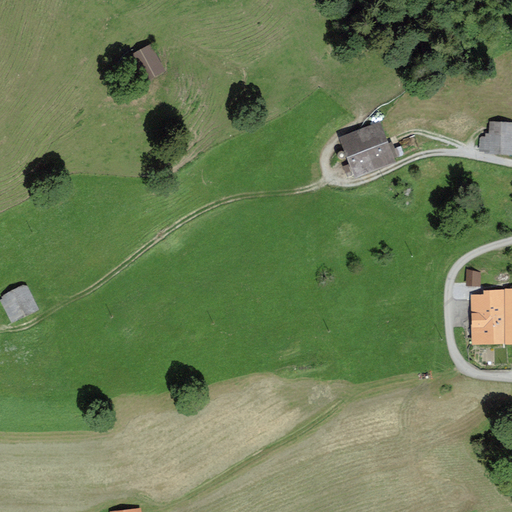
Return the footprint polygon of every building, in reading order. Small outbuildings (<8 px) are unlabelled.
[(142,81),(166,67),(152,41),(127,55),(142,81)] [(395,146),(393,141),(390,142),(381,118),(339,135),(355,174),(398,157),(397,155),(400,153),(397,145),(395,146)] [(511,151),(511,120),(489,119),(489,131),(486,131),(485,137),(480,136),(479,150),(511,151)] [(339,156),(342,157),(345,155),(346,153),(345,150),(343,148),(340,148),(337,150),(337,153),(339,156)] [(482,271),(471,267),(467,267),(466,284),(482,284),(482,271)] [(39,306),(27,282),(1,294),(3,297),(1,298),(12,320),(39,306)] [(504,287),(484,288),(484,293),(471,293),(472,342),(506,341),(504,287)]
